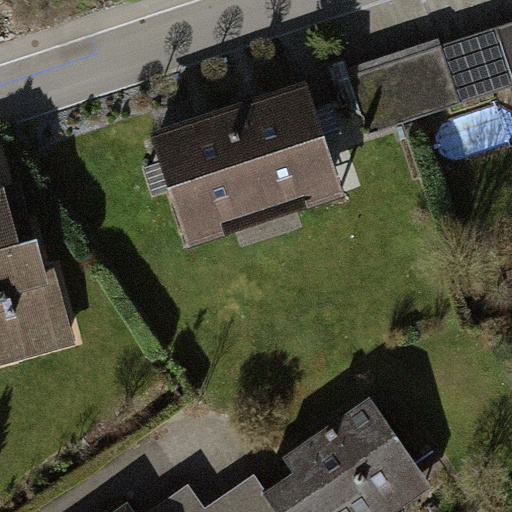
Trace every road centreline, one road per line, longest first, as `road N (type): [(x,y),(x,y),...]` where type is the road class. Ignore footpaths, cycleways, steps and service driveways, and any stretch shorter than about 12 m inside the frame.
road 1 (residential): [(0,97),(291,0)]
road 2 (residential): [(75,511),(189,434)]
